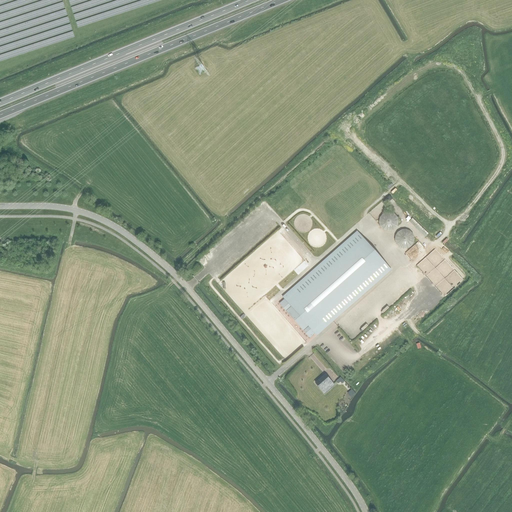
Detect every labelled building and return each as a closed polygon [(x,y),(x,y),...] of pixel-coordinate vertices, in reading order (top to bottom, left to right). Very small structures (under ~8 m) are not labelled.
[(386,231),(391,231),(395,229),(397,226),(398,222),(397,217),(394,214),(390,212),(386,212),(382,214),(379,218),(378,222),(380,226),(382,230),(386,231)] [(426,238),(429,234),(414,220),(410,224),(426,238)] [(403,249),(407,249),(411,246),(414,243),(414,238),(413,234),(410,231),(406,229),(401,230),(397,232),(395,236),(394,240),(396,244),(399,247),(403,249)] [(279,304),(294,320),(309,338),(315,334),(317,336),(391,270),(357,231),(282,297),(284,299),(279,304)] [(421,299),(427,306),(432,301),(425,295),(421,299)] [(335,385),(325,374),(323,375),(323,374),(317,379),(318,380),(315,383),(325,394),(335,385)]
